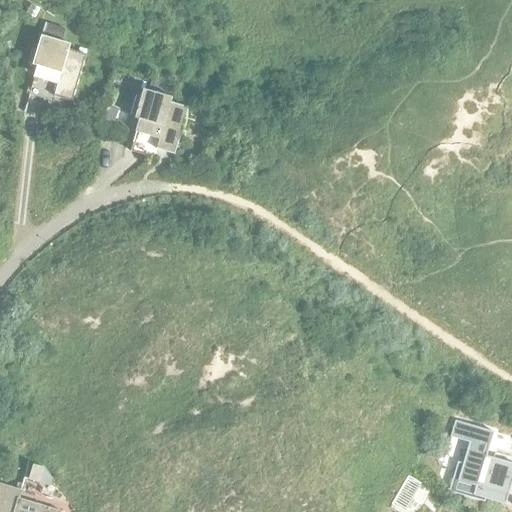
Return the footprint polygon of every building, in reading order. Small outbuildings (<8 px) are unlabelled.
[(45,24),(41,36),(62,43),(66,30),(45,24)] [(37,66),(30,89),(33,90),(44,93),(71,101),(85,55),(68,50),(70,45),(62,43),(41,36),(32,65),(37,66)] [(152,76),(148,91),(164,96),(168,85),(152,76)] [(137,93),(127,125),(137,128),(130,151),(147,156),(149,147),(174,155),(188,108),(170,103),(172,98),(164,96),(148,91),(143,90),(142,94),(137,93)] [(106,112),(104,120),(111,122),(113,114),(106,112)] [(484,155),(459,192),(487,211),(511,174),(484,155)] [(511,174),(487,211),(488,212),(489,210),(511,224),(511,180),(510,179),(511,175),(511,174)] [(455,421),(449,437),(451,437),(451,436),(463,440),(463,441),(469,442),(457,481),(475,486),(473,495),(485,499),(505,505),(511,480),(511,463),(486,456),(492,435),(492,436),(493,432),(455,421)] [(511,441),(511,437),(499,434),(495,450),(508,454),(511,441)] [(38,483),(42,469),(31,465),(27,479),(38,483)] [(408,477),(391,504),(403,511),(420,484),(408,477)] [(13,511),(18,498),(17,498),(20,490),(0,483),(0,511),(13,511)] [(18,498),(13,511),(60,511),(18,498)]
